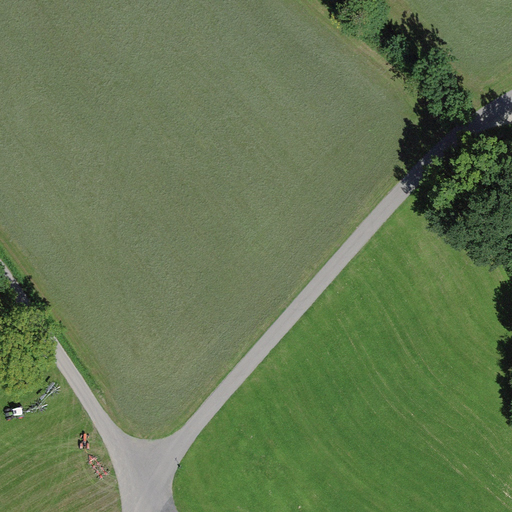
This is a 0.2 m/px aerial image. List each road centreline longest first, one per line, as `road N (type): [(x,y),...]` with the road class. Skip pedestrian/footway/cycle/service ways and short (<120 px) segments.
road 1 (unclassified): [(511,104),(433,160),(151,489)]
road 2 (residential): [(151,489),(0,276)]
